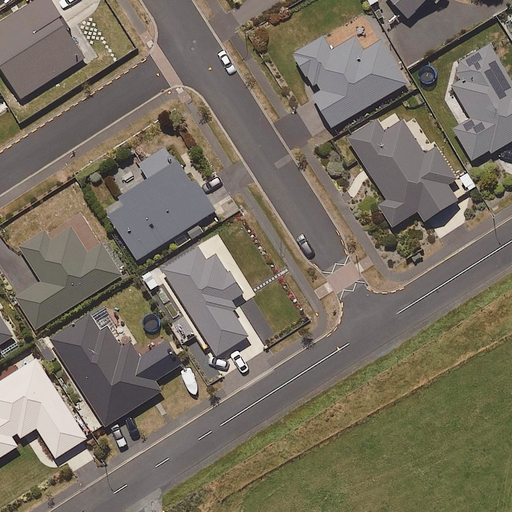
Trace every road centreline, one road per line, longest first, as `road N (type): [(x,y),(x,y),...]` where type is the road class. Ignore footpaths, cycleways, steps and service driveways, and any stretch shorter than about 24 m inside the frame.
road 1 (residential): [(86,511),(376,323)]
road 2 (residential): [(376,323),(196,49)]
road 3 (residential): [(0,175),(196,49)]
road 4 (residential): [(376,323),(511,238)]
